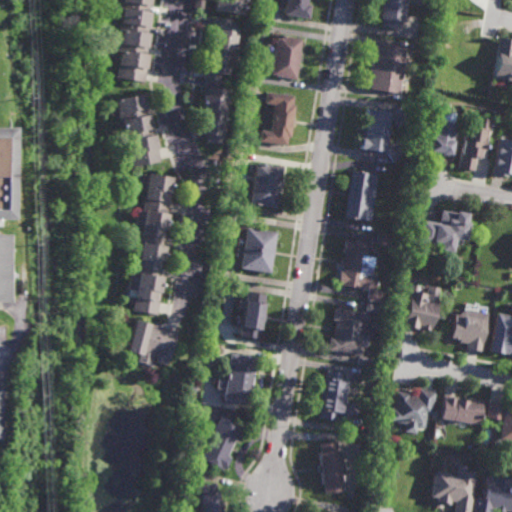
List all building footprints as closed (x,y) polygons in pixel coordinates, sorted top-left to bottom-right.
[(148,0),(146,13),(149,13),(146,35),(147,35),(144,56),(146,56),(142,83),(115,78),(119,54),(117,54),(120,33),(118,33),(120,23),(121,23),(123,12),(120,12),(122,0),(148,0)] [(204,0),(204,13),(191,13),(191,0),(204,0)] [(245,0),(245,3),(244,3),(242,17),(212,12),(214,0),(245,0)] [(306,0),(306,5),(310,6),(308,20),(283,16),(285,0),(306,0)] [(407,0),(403,23),(402,23),(401,31),(399,30),(399,31),(381,28),(382,20),(379,20),(381,0),(407,0)] [(482,0),(480,15),(447,10),(448,0),(482,0)] [(234,74),(227,73),(227,77),(220,76),(219,82),(222,82),(220,91),(228,92),(224,114),(225,114),(224,123),(229,124),(227,137),(224,137),(222,146),(205,143),(206,137),(197,135),(198,129),(197,129),(197,127),(199,127),(200,119),(204,120),(205,113),(199,112),(200,106),(199,105),(200,103),(204,81),(201,80),(206,48),(209,49),(214,18),(231,21),(229,29),(237,30),(236,38),(241,40),(234,74)] [(294,81),(268,77),(275,36),(301,40),(294,81)] [(511,90),(509,90),(510,83),(491,80),(498,38),(511,40),(511,52),(511,58),(511,90)] [(399,95),(368,91),(371,72),(368,71),(370,62),(373,63),(375,44),(405,48),(399,95)] [(289,139),(287,138),(285,148),(257,143),(259,132),(268,133),(272,107),(262,105),(264,93),(292,97),(291,106),(294,107),(289,139)] [(144,117),(147,116),(150,137),(152,136),(158,163),(131,168),(128,143),(125,143),(124,136),(125,136),(123,123),(119,123),(116,100),(141,97),(144,117)] [(410,120),(396,129),(392,119),(389,119),(387,133),(392,134),(392,140),(390,140),(389,146),(394,142),(403,154),(392,164),(384,154),(383,154),(383,156),(358,151),(360,140),(364,140),(366,121),(363,120),(365,111),(389,114),(400,107),(410,120)] [(454,123),(456,124),(451,158),(427,154),(428,150),(429,151),(433,121),(442,122),(443,113),(455,114),(454,123)] [(492,121),(490,133),(487,132),(483,154),(480,154),(479,161),(474,160),(472,173),(456,171),(464,126),(470,127),(472,118),(492,121)] [(0,130),(8,130),(8,219),(0,219),(0,230),(7,230),(7,302),(0,302),(0,130)] [(511,178),(505,177),(505,179),(490,176),(495,149),(495,150),(497,140),(511,142),(511,178)] [(274,211),(248,207),(255,165),(281,169),(274,211)] [(370,220),(343,216),(350,172),(377,176),(370,220)] [(170,190),(169,190),(165,217),(166,218),(166,220),(165,220),(161,244),(163,244),(163,250),(164,250),(163,254),(162,253),(159,274),(161,274),(155,313),(132,310),(134,295),(136,296),(137,289),(129,288),(130,272),(136,273),(142,243),(139,242),(141,232),(142,232),(145,210),(143,210),(144,202),(142,201),(145,176),(170,179),(169,187),(170,187),(170,190)] [(456,211),(456,208),(471,211),(465,237),(455,235),(452,249),(439,247),(440,244),(416,239),(421,217),(438,221),(441,208),(456,211)] [(268,271),(237,266),(244,225),(274,230),(268,271)] [(392,245),(376,242),(378,232),(394,235),(392,245)] [(373,275),(377,276),(375,290),(385,291),(383,302),(367,300),(368,289),(336,284),(338,270),(342,270),(343,264),(338,264),(340,257),(343,257),(344,251),(342,251),(344,237),(369,241),(367,254),(376,256),(373,275)] [(430,330),(419,327),(420,323),(417,323),(416,327),(401,324),(409,288),(425,291),(425,293),(438,296),(430,330)] [(262,321),(259,320),(257,337),(238,335),(244,290),(263,293),(260,311),(264,312),(262,321)] [(380,313),(366,311),(367,303),(382,305),(380,313)] [(374,336),(370,335),(368,346),(366,346),(365,353),(362,353),(362,356),(326,349),(329,336),(332,337),(336,320),(331,319),(333,306),(369,313),(368,320),(377,322),(374,336)] [(481,344),(482,345),(481,351),(465,348),(467,342),(459,340),(459,339),(453,338),(453,337),(449,337),(454,313),(458,314),(465,308),(487,313),(481,344)] [(511,315),(510,325),(511,325),(511,355),(509,355),(509,354),(489,350),(496,312),(511,315)] [(173,330),(164,364),(154,361),(155,356),(143,352),(143,355),(126,351),(135,317),(151,322),(150,323),(173,330)] [(247,403),(221,398),(228,353),(255,357),(247,403)] [(372,367),(357,364),(359,356),(373,358),(372,367)] [(341,381),(346,381),(343,400),(354,402),(352,416),(338,413),(338,412),(337,412),(335,420),(318,417),(319,409),(318,409),(322,377),(325,378),(326,370),(342,373),(341,381)] [(430,413),(425,412),(422,428),(415,427),(414,433),(402,431),(404,423),(386,420),(389,407),(392,407),(395,390),(408,392),(408,395),(416,396),(417,388),(434,391),(430,413)] [(466,399),(467,397),(483,400),(479,423),(469,422),(439,417),(443,394),(457,397),(456,398),(466,399)] [(511,409),(511,441),(498,439),(501,420),(486,417),(489,400),(505,403),(504,408),(511,409)] [(237,441),(234,440),(226,455),(229,456),(223,470),(198,457),(218,416),(243,428),(237,441)] [(342,491),(324,493),(323,484),(321,484),(317,452),(319,451),(318,443),(336,441),(342,491)] [(467,472),(467,470),(475,472),(472,490),(474,490),(470,511),(452,511),(455,502),(451,501),(450,504),(436,502),(436,497),(429,496),(433,470),(450,473),(449,476),(456,477),(457,470),(467,472)] [(511,511),(504,510),(504,511),(495,511),(495,508),(490,508),(489,511),(473,511),(475,498),(481,499),(485,477),(509,480),(509,483),(511,483),(511,511)] [(216,500),(220,500),(221,508),(218,509),(218,511),(199,511),(194,486),(213,482),(216,500)]
